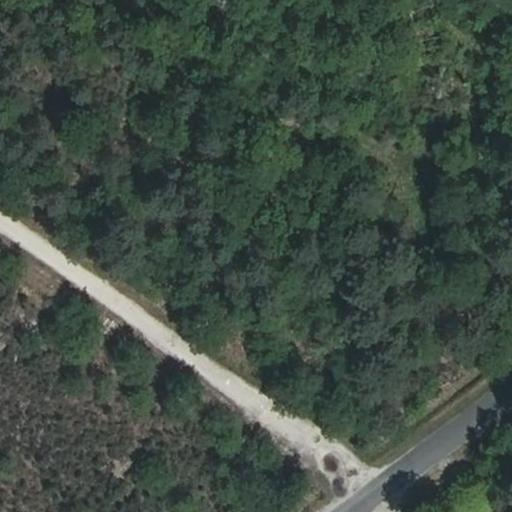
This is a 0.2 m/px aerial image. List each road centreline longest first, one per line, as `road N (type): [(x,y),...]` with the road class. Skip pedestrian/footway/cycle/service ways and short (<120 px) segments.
road 1 (track): [(360,473),(0,211)]
road 2 (tertiary): [(309,511),(511,360)]
